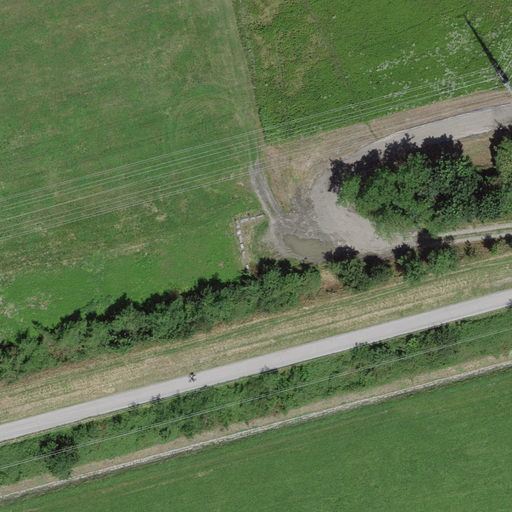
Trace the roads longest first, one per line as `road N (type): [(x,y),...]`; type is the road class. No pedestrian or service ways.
road 1 (track): [(511,296),(0,433)]
road 2 (track): [(511,228),(320,256),(292,238),(268,200)]
road 3 (track): [(365,248),(339,214),(334,191),(349,163),(384,145),(511,113)]
